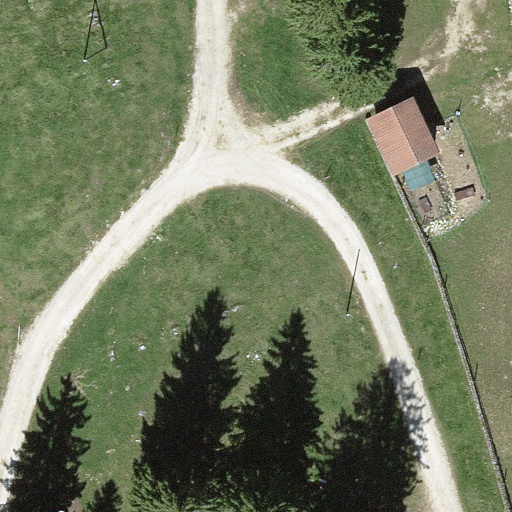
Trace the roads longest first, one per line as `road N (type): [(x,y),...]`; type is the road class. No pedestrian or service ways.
road 1 (track): [(0,511),(26,415),(80,307),(208,144),(219,103),(220,0)]
road 2 (track): [(448,511),(390,313),(344,223),(313,193),(208,144)]
